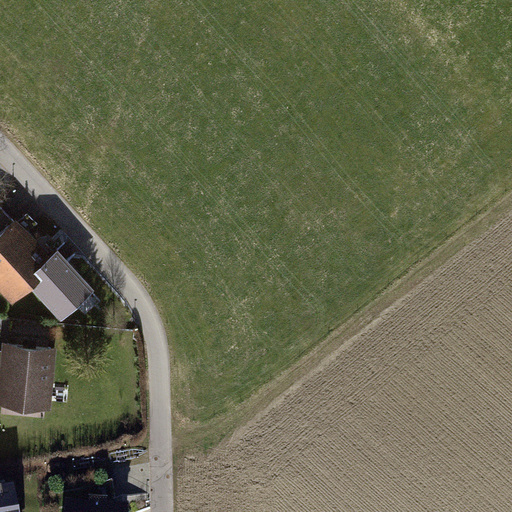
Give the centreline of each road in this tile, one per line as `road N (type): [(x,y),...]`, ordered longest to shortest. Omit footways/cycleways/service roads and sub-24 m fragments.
road 1 (track): [(511,202),(236,426),(165,458)]
road 2 (residential): [(0,146),(143,296),(161,347),(165,458)]
road 3 (residential): [(0,487),(165,458)]
